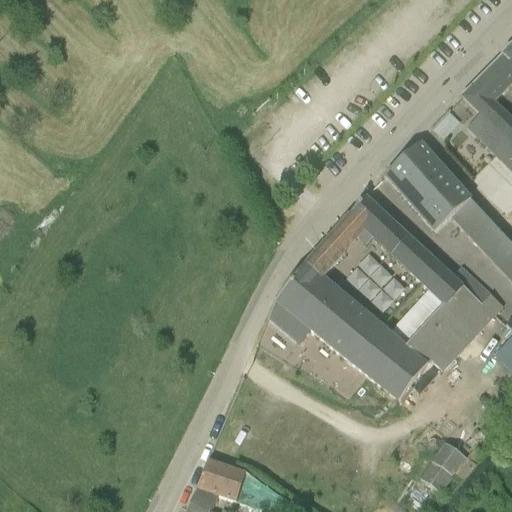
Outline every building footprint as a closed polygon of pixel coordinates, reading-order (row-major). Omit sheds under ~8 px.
[(511,47),(501,58),(511,70),(511,47)] [(511,120),(495,105),(511,86),(511,70),(501,58),(461,99),(479,118),(475,123),(469,128),(511,169),(511,120)] [(434,129),(446,140),(462,123),(450,112),(434,129)] [(384,178),(409,206),(444,175),(419,146),(384,178)] [(486,190),(501,178),(492,166),(477,178),(486,190)] [(435,234),(452,218),(469,203),(444,175),(409,206),(435,234)] [(494,319),(482,308),(491,298),(461,270),(455,275),(452,279),(374,207),(377,204),(368,195),(328,241),(305,266),(299,272),(274,303),(267,320),(299,347),(310,333),(326,346),(397,405),(426,368),(427,369),(431,365),(442,375),(494,319)] [(511,246),(471,201),(469,203),(452,218),(511,282),(511,246)] [(419,480),(439,495),(441,496),(466,461),(444,446),(419,480)] [(236,505),(256,511),(259,511),(269,511),(272,506),(278,508),(284,511),(298,511),(299,511),(263,488),(246,476),(245,476),(207,464),(197,492),(190,506),(206,511),(211,511),(217,500),(236,506),(236,505)]
